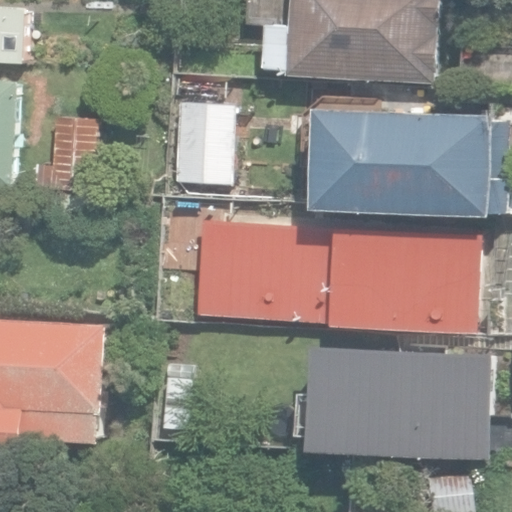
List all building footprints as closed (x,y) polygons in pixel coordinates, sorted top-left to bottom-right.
[(298,74),(442,82),(446,0),(302,0),(301,24),(278,22),(276,66),(298,68),(298,74)] [(0,57),(31,59),(34,6),(0,3),(0,57)] [(470,85),(511,88),(511,48),(473,45),(470,85)] [(97,103),(120,99),(116,76),(93,80),(97,103)] [(0,183),(22,185),(29,80),(0,77),(0,183)] [(179,180),(239,184),(243,104),(184,100),(179,180)] [(332,205),(501,213),(501,212),(511,211),(511,117),(505,117),(505,112),(336,104),(332,205)] [(44,188),(104,190),(108,117),(62,116),(60,162),(45,162),(44,188)] [(206,313),(485,330),(492,233),(353,224),(348,229),(320,228),(294,226),(294,222),(212,218),(206,313)] [(0,459),(29,461),(30,437),(106,440),(108,410),(112,410),(112,405),(120,405),(120,393),(113,392),(117,324),(116,324),(0,318),(0,459)] [(324,448),(497,457),(502,353),(329,342),(322,448),(324,448)] [(170,434),(198,435),(198,407),(170,407),(170,434)]
